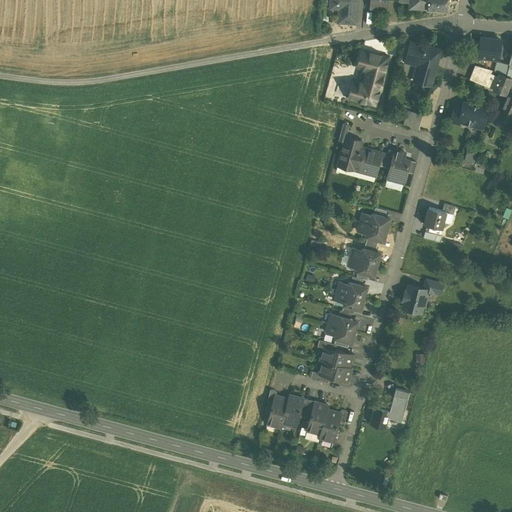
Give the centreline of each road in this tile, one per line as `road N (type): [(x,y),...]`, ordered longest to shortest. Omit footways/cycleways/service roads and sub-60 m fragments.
road 1 (secondary): [(0,397),(337,489)]
road 2 (unclassified): [(332,39),(73,83),(0,74)]
road 3 (residential): [(361,395),(432,137)]
road 4 (residential): [(463,25),(424,23),(332,39)]
